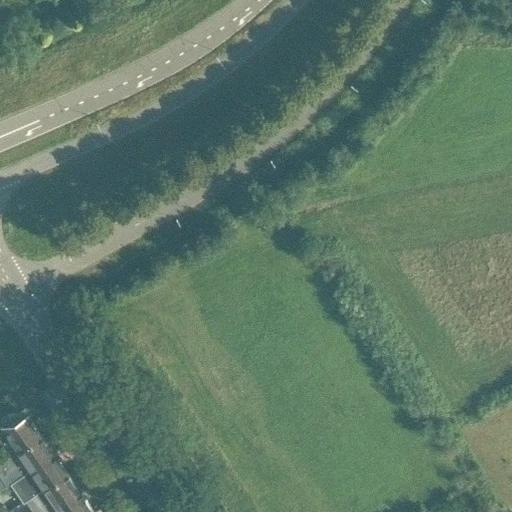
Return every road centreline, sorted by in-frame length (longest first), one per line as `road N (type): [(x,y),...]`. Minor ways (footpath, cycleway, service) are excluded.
road 1 (unclassified): [(11,288),(267,158),(376,57),(414,0)]
road 2 (unclassified): [(0,179),(143,119),(227,64),(300,0)]
road 3 (unclassified): [(255,0),(161,65),(0,135)]
road 4 (unclassified): [(11,288),(165,511)]
